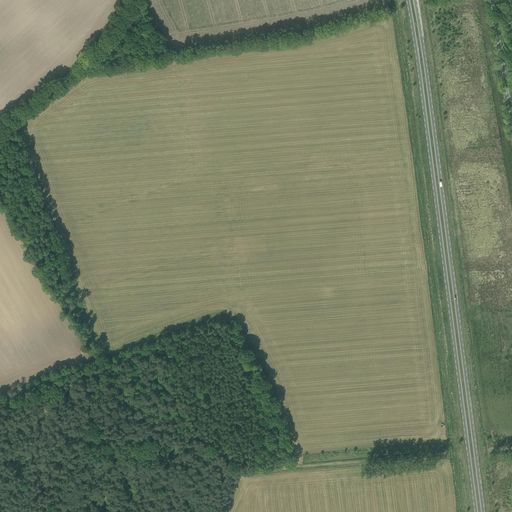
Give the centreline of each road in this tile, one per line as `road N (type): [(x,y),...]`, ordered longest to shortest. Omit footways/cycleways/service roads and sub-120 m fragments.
road 1 (primary): [(482,511),(414,0)]
road 2 (primary): [(408,0),(475,511)]
road 3 (track): [(386,6),(293,32),(83,68),(0,127)]
road 4 (track): [(53,383),(87,403),(193,433),(254,470),(443,454)]
road 5 (track): [(225,315),(47,380)]
road 6 (track): [(35,511),(53,383)]
